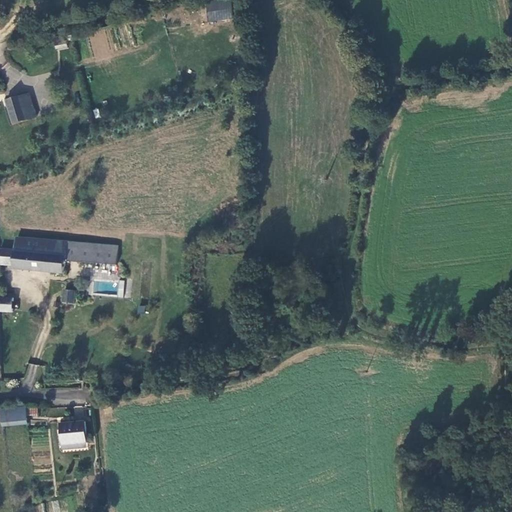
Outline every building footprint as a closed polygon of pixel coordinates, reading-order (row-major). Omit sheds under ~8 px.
[(225,0),(200,0),(202,11),(227,7),(225,0)] [(30,96),(20,99),(27,123),(37,120),(36,117),(30,96)] [(20,99),(6,103),(13,127),(27,123),(20,99)] [(68,271),(69,259),(71,241),(22,235),(21,248),(19,263),(18,265),(68,271)] [(121,247),(112,246),(71,241),(69,259),(81,261),(119,266),(121,247)] [(19,263),(21,248),(3,246),(1,261),(7,262),(19,263)] [(68,286),(70,272),(60,270),(58,285),(68,286)] [(74,312),(76,298),(66,296),(65,311),(74,312)] [(15,297),(0,297),(0,311),(15,310),(15,297)] [(15,403),(15,401),(0,401),(0,414),(16,414),(16,409),(27,408),(26,402),(15,403)] [(90,407),(74,407),(74,419),(90,420),(90,407)] [(24,417),(24,415),(0,416),(0,421),(1,430),(25,428),(25,423),(36,422),(35,416),(24,417)] [(81,423),(58,425),(60,445),(83,443),(81,423)] [(59,511),(58,500),(46,502),(47,511),(59,511)]
